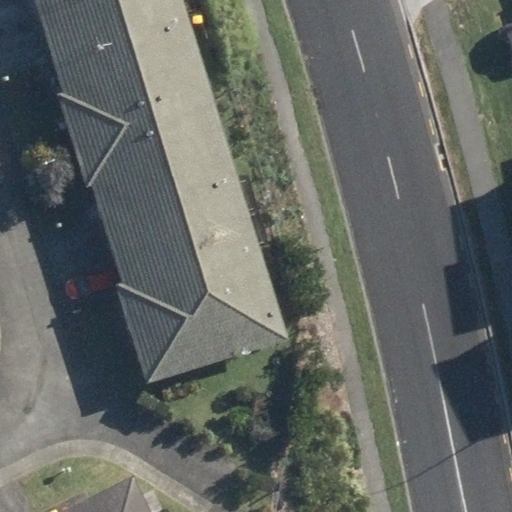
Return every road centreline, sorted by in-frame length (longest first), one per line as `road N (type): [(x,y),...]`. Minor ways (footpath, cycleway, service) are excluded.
road 1 (tertiary): [(468,511),(339,0)]
road 2 (residential): [(219,490),(74,405),(29,393)]
road 3 (residential): [(0,226),(40,363),(29,393)]
